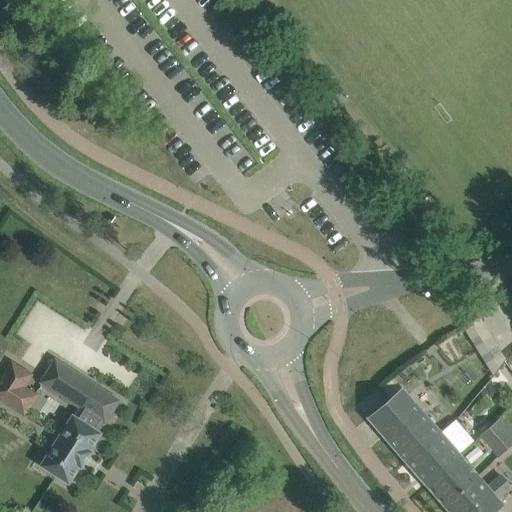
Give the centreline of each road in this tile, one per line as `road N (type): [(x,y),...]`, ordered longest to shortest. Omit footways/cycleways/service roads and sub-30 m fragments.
road 1 (tertiary): [(266,280),(180,221),(124,201)]
road 2 (tertiary): [(124,201),(51,161),(0,108)]
road 3 (tertiary): [(124,201),(210,267),(228,300)]
